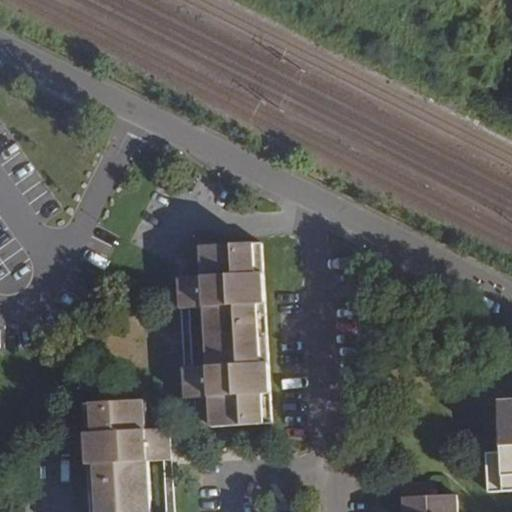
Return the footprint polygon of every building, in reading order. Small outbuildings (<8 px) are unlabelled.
[(210,400),(212,430),(271,426),(264,313),(259,246),(200,250),(202,278),(203,295),(186,296),(187,311),(204,310),(208,369),(210,385),(193,386),(194,401),(210,400)] [(186,296),(203,295),(202,278),(178,280),(188,430),(160,432),(161,445),(147,446),(149,463),(162,462),(165,511),(175,511),(172,441),(196,439),(194,401),(193,386),(210,385),(208,369),(192,369),(187,311),(186,296)] [(511,400),(499,401),(501,452),(487,453),(489,492),(511,490),(511,400)] [(151,511),(149,463),(147,446),(161,445),(160,432),(147,433),(144,401),(84,406),(91,509),(91,511),(151,511)] [(250,431),(208,431),(208,444),(250,444),(250,431)] [(458,511),(458,497),(397,499),(397,511),(458,511)]
